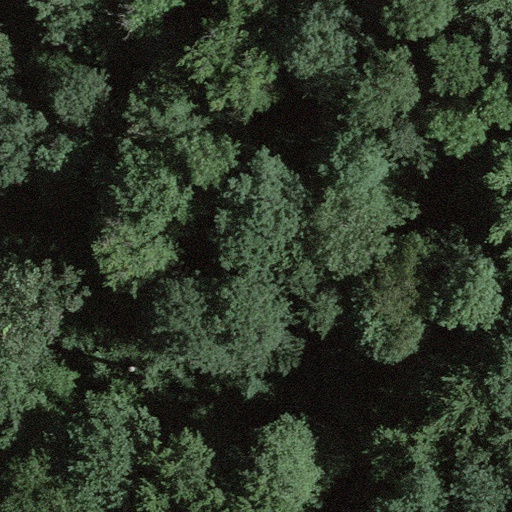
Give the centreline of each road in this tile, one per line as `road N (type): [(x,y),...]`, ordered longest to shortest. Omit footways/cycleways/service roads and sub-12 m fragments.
road 1 (track): [(183,511),(511,81)]
road 2 (track): [(355,511),(511,121)]
